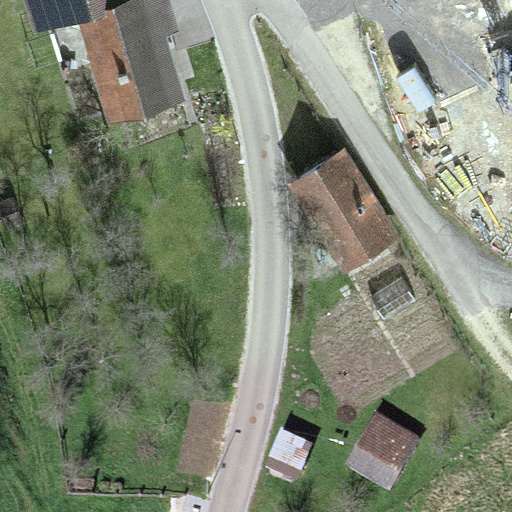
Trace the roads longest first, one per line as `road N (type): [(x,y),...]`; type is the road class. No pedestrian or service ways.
road 1 (track): [(231,0),(272,390),(232,511)]
road 2 (track): [(511,294),(466,295),(254,0)]
